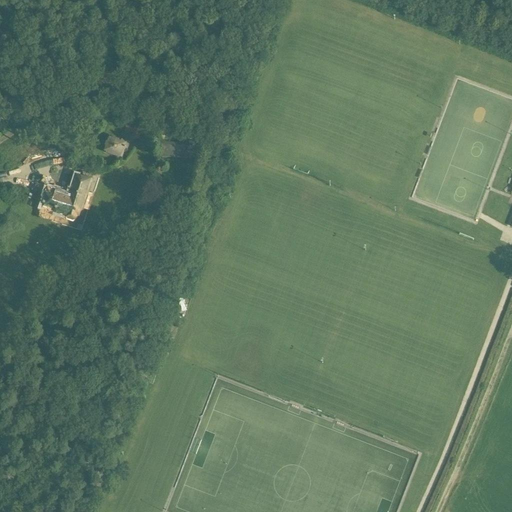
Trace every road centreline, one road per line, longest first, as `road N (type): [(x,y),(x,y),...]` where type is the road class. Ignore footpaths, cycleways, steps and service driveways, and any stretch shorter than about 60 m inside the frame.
road 1 (track): [(511,320),(434,511)]
road 2 (track): [(400,0),(511,43)]
